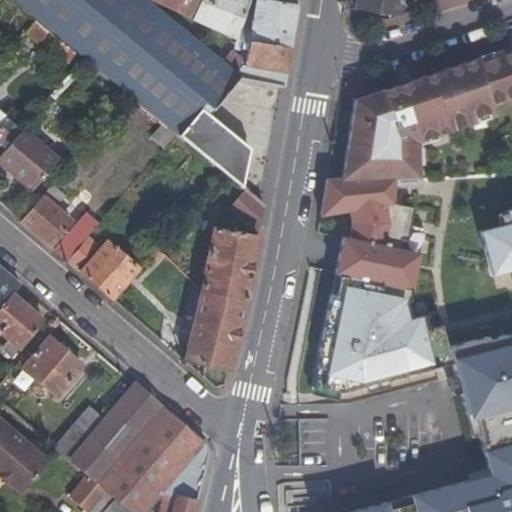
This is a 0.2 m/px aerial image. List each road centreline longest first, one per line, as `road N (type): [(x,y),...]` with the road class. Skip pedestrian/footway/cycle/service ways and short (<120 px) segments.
road 1 (tertiary): [(314,51),(241,429)]
road 2 (residential): [(241,429),(211,419),(0,237)]
road 3 (residential): [(314,51),(351,54),(511,0)]
